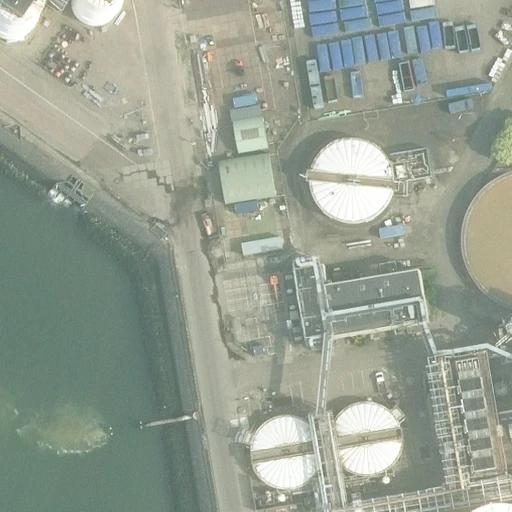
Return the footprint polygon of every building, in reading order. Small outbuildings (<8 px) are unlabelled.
[(11,0),(4,9),(0,17),(0,27),(5,41),(17,50),(29,53),(43,44),(51,34),(54,22),(56,16),(82,13),(84,23),(95,30),(106,36),(121,33),(130,27),(136,11),(135,0),(11,0)] [(262,118),(233,123),(239,155),(268,150),(262,118)] [(309,174),(313,204),(331,221),(357,224),(381,211),(389,196),(388,169),(373,149),(348,142),(326,150),(309,174)] [(269,153),(218,161),(224,205),(276,197),(269,153)] [(307,345),(430,324),(421,273),(328,289),(325,268),(295,273),(307,345)] [(511,414),(499,417),(488,355),(443,363),(444,368),(430,371),(450,490),(509,480),(508,472),(511,471),(511,414)] [(327,431),(331,461),(349,477),(375,481),(399,468),(407,452),(406,426),(391,406),(366,399),(344,406),(327,431)] [(327,454),(327,453),(326,446),(324,438),(320,430),(315,425),(309,421),(302,417),(293,415),(287,415),(279,416),(273,418),(267,422),(260,427),(255,434),(253,439),(251,446),(250,454),(251,462),(253,468),(258,476),(262,481),(268,486),(276,489),(285,491),(291,491),(298,490),(305,488),(312,484),(316,480),(321,473),(324,467),(326,460),(327,454)]
